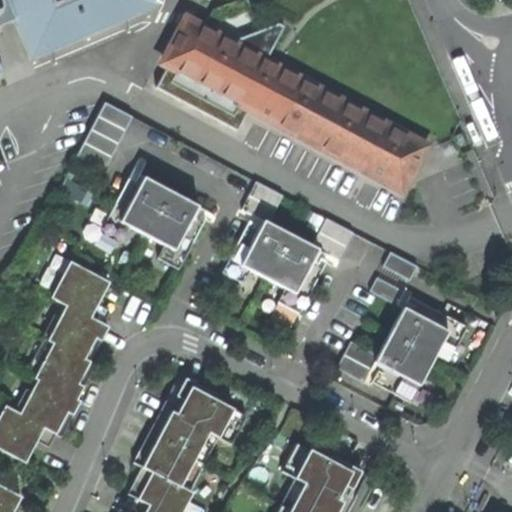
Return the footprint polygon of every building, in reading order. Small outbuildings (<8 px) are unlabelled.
[(0,0),(0,27),(15,21),(5,0),(0,0)] [(5,0),(15,21),(33,62),(160,7),(157,0),(5,0)] [(260,113),(284,69),(268,60),(234,43),(189,18),(162,68),(167,71),(158,89),(240,132),(252,109),(260,113)] [(285,27),(234,43),(268,60),(285,27)] [(404,189),(428,145),(284,69),(260,113),(300,134),(299,136),(363,170),(364,168),(404,189)] [(134,119),(107,105),(99,119),(127,133),(134,119)] [(120,146),(127,133),(99,119),(93,132),(120,146)] [(454,156),(475,148),(466,127),(445,136),(454,156)] [(113,159),(120,146),(93,132),(86,145),(113,159)] [(106,172),(113,159),(86,145),(79,158),(106,172)] [(103,230),(125,242),(132,229),(121,223),(145,180),(140,177),(148,163),(142,160),(124,191),(103,230)] [(145,180),(121,223),(132,229),(166,248),(175,253),(199,209),(145,180)] [(257,185),(243,212),(265,223),(270,226),(284,199),(257,185)] [(216,219),(199,209),(175,253),(166,248),(159,259),(180,271),(196,242),(207,223),(212,226),(216,219)] [(243,287),(251,272),(242,268),(265,223),(243,212),(239,218),(249,224),(242,238),(222,276),(243,287)] [(327,221),(313,248),(321,253),(341,263),(356,236),(327,221)] [(265,223),(242,268),(251,272),(288,292),(298,297),(321,253),(313,248),(270,226),(265,223)] [(341,263),(321,253),(298,297),(288,292),(280,307),(301,318),(323,276),(328,267),(337,271),(341,263)] [(384,268),(411,283),(419,269),(391,255),(384,268)] [(111,284),(72,264),(52,300),(67,307),(48,343),(55,346),(36,381),(39,382),(21,415),(7,407),(0,419),(0,451),(26,465),(35,447),(37,443),(44,430),(57,436),(68,415),(75,419),(82,405),(78,403),(82,396),(86,389),(79,386),(91,364),(86,361),(97,340),(103,344),(111,330),(104,326),(92,320),(99,307),(102,302),(111,284)] [(372,294),(398,307),(405,294),(379,280),(372,294)] [(398,307),(404,311),(448,334),(436,356),(450,363),(468,328),(423,305),(412,299),(415,294),(407,290),(405,294),(398,307)] [(111,313),(99,307),(92,320),(104,326),(111,313)] [(448,334),(404,311),(376,364),(420,387),(436,356),(448,334)] [(100,350),(103,344),(97,340),(86,361),(91,364),(92,365),(100,350)] [(338,370),(366,385),(373,371),(345,357),(338,370)] [(97,367),(92,365),(91,364),(79,386),(86,389),(97,367)] [(411,404),(420,387),(376,364),(373,371),(366,385),(372,388),(374,385),(383,389),(411,404)] [(178,398),(186,402),(192,390),(214,401),(216,396),(187,381),(178,398)] [(172,413),(142,470),(151,475),(180,489),(209,433),(219,439),(233,411),(219,404),(214,401),(192,390),(186,402),(182,410),(179,416),(172,413)] [(248,419),(233,411),(219,439),(233,446),(248,419)] [(70,427),(75,419),(68,415),(57,436),(64,440),(70,427)] [(50,450),(57,436),(44,430),(37,443),(50,450)] [(190,494),(219,439),(209,433),(180,489),(190,494)] [(305,486),(291,511),(338,511),(343,503),(337,501),(344,488),(352,473),(330,462),(325,459),(310,451),(295,481),(305,486)] [(332,458),(330,462),(352,473),(344,488),(352,491),(361,473),(332,458)] [(129,496),(138,501),(151,475),(142,470),(139,477),(129,496)] [(150,507),(147,511),(184,511),(193,496),(190,494),(180,489),(151,475),(138,501),(150,507)] [(291,489),(279,511),(291,511),(305,486),(295,481),(291,489)] [(14,511),(22,498),(0,487),(0,511),(14,511)] [(135,506),(131,511),(147,511),(150,507),(138,501),(135,506)]
